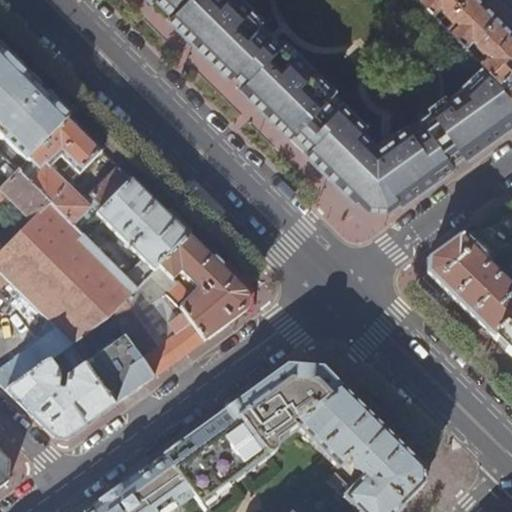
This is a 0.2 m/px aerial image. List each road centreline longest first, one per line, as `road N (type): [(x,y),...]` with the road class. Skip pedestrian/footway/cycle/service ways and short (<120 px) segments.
road 1 (primary): [(48,0),(340,288)]
road 2 (residential): [(340,288),(70,483)]
road 3 (primary): [(340,288),(511,459)]
road 4 (residential): [(511,161),(340,288)]
